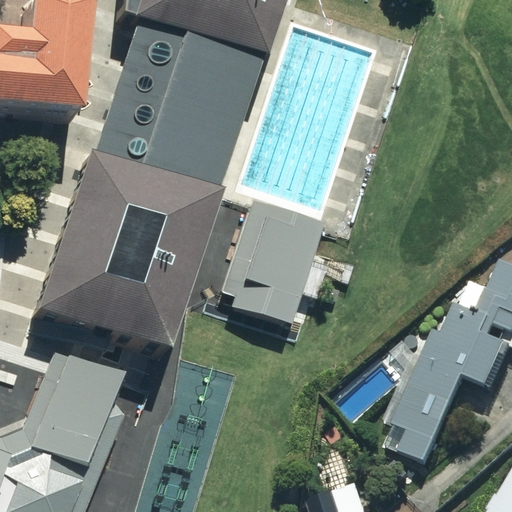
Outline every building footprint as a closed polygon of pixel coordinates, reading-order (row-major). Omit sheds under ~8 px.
[(108,138),(102,136),(44,308),(54,315),(174,348),(238,190),(227,186),(282,0),(129,0),(128,10),(146,16),(108,138)] [(0,123),(71,128),(78,19),(9,15),(7,58),(0,57),(0,123)] [(327,244),(257,214),(216,308),(287,338),(327,244)] [(489,404),(511,353),(511,263),(495,256),(480,289),(458,279),(380,451),(425,471),(461,392),(489,404)] [(0,511),(78,511),(140,370),(65,338),(21,439),(0,430),(0,511)] [(511,511),(511,465),(485,511),(511,511)] [(360,511),(355,491),(320,500),(315,511),(360,511)]
